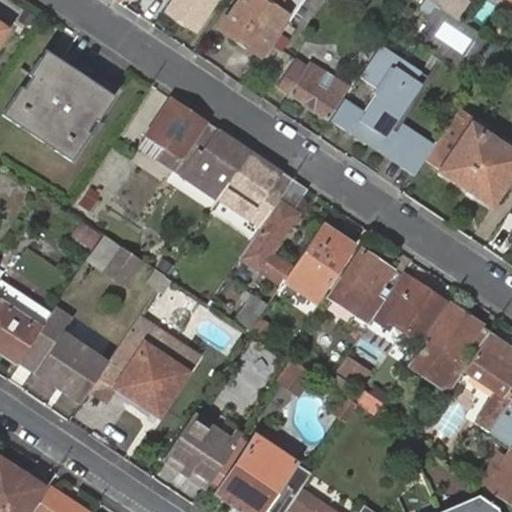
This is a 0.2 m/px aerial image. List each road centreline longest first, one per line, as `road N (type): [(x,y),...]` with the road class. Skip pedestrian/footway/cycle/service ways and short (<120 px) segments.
road 1 (residential): [(73,0),(511,296)]
road 2 (residential): [(162,511),(0,402)]
